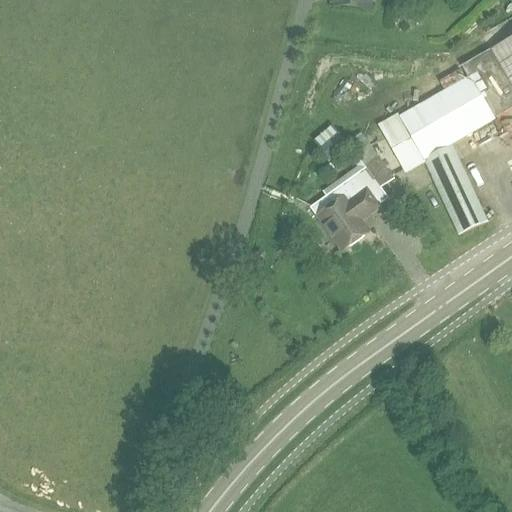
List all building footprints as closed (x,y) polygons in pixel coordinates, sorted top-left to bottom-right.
[(371,10),(372,0),(332,0),(331,5),(371,10)] [(511,38),(463,66),(470,79),(401,118),(425,160),(458,236),(489,223),(454,143),(511,109),(511,38)] [(354,134),(364,158),(381,151),(370,127),(354,134)] [(342,194),(346,199),(335,206),(329,198),(313,209),(319,217),(344,251),(370,233),(362,221),(381,208),(380,206),(388,200),(372,187),(368,189),(362,180),(342,194)] [(424,202),(411,208),(421,228),(434,222),(424,202)]
